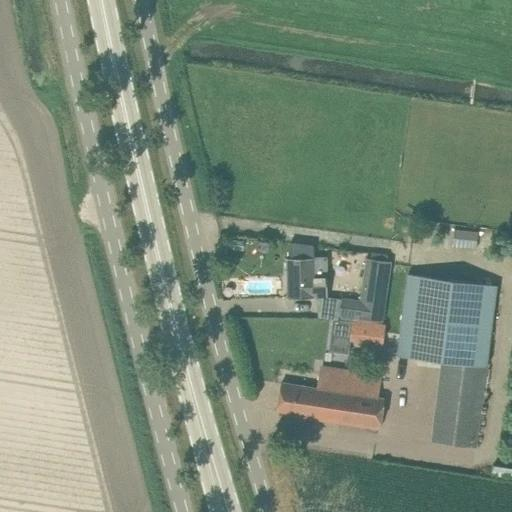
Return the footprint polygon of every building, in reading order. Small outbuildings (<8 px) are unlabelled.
[(452,246),(476,248),(478,231),(454,229),(452,246)] [(289,259),(289,297),(327,296),(326,272),(313,273),(313,258),(309,259),(289,259)] [(389,261),(366,258),(360,299),(342,297),(341,316),(357,317),(381,321),(390,265),(388,265),(389,261)] [(431,442),(476,448),(496,285),(408,274),(397,356),(441,361),(431,442)] [(382,346),(384,324),(355,320),(352,342),(382,346)] [(380,429),(385,398),(378,397),(381,376),(341,369),(340,375),(320,372),(317,388),(281,383),(277,413),(380,429)]
